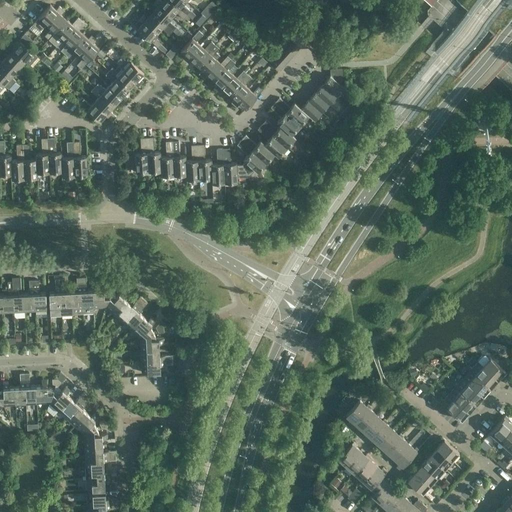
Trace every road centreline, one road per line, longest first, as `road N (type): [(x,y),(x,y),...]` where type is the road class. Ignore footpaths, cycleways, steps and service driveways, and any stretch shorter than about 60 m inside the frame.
road 1 (secondary): [(315,311),(465,83)]
road 2 (secondary): [(465,83),(387,172),(306,292)]
road 3 (secondary): [(300,303),(257,391),(219,511)]
road 4 (secondary): [(236,511),(269,402),(315,311)]
road 5 (residential): [(281,82),(239,128),(130,120)]
road 6 (residential): [(130,120),(158,89),(160,75),(78,0)]
road 7 (tertiary): [(243,263),(160,222),(110,217)]
road 8 (residential): [(126,511),(124,420),(97,389)]
